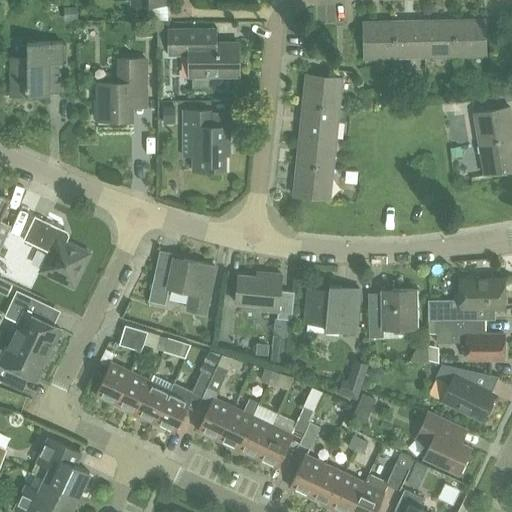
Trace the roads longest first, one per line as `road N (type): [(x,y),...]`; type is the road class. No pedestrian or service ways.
road 1 (residential): [(137,209),(55,414),(138,452)]
road 2 (residential): [(511,239),(340,252),(253,238)]
road 3 (residential): [(253,238),(271,45),(278,14),(293,0)]
road 4 (residential): [(137,209),(0,153)]
road 5 (residential): [(138,452),(261,511)]
